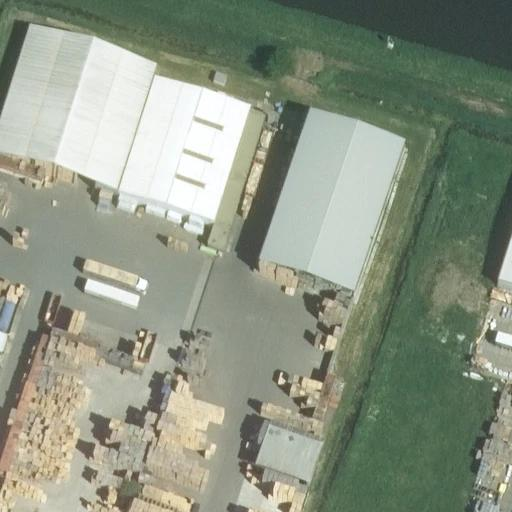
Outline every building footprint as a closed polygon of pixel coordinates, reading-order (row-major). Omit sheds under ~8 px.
[(236,211),(261,114),(150,85),(154,68),(22,34),(0,117),(0,168),(215,224),(219,207),(236,211)] [(298,120),(256,276),(354,302),(396,146),(298,120)] [(207,248),(224,252),(229,228),(213,224),(207,248)] [(29,410),(40,413),(31,426),(50,431),(57,422),(75,434),(87,437),(119,388),(120,386),(90,378),(91,376),(99,348),(63,338),(67,324),(61,319),(60,321),(47,341),(38,339),(9,439),(29,410)] [(325,378),(335,347),(293,333),(281,371),(271,367),(264,388),(297,398),(292,415),(312,422),(317,404),(326,407),(334,381),(325,378)] [(305,492),(319,453),(263,433),(249,472),(305,492)]
